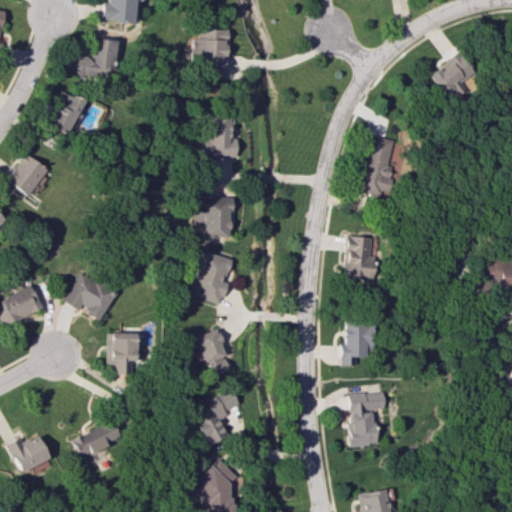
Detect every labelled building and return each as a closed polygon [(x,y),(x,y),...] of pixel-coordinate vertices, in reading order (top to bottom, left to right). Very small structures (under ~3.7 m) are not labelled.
[(130,0),(101,0),(102,2),(96,2),(96,20),(130,21),(130,0)] [(221,28),(193,28),(193,37),(189,37),(188,70),(206,71),(206,78),(220,78),(221,28)] [(87,57),(69,55),(67,73),(107,77),(111,39),(88,37),(87,57)] [(463,67),(452,52),(423,74),(438,94),(459,78),(456,73),(463,67)] [(43,126),(65,134),(77,98),(55,90),(43,126)] [(230,156),(231,136),(227,136),(228,113),(199,112),(198,155),(230,156)] [(387,138),(365,134),(353,190),(375,195),(387,138)] [(42,166),(18,152),(2,181),(25,195),(42,166)] [(189,229),(199,229),(199,235),(224,236),(226,196),(209,196),(209,202),(200,201),(200,206),(190,206),(189,229)] [(341,278),(371,279),(371,255),(367,255),(368,236),(343,235),(341,278)] [(226,258),(198,250),(187,287),(196,290),(194,298),(215,304),(222,281),(219,281),(226,258)] [(511,258),(472,259),(472,288),(511,287),(511,258)] [(59,301),(78,311),(95,320),(111,291),(75,271),(59,301)] [(0,325),(38,308),(28,285),(0,297),(0,325)] [(352,364),(352,356),(367,355),(366,319),(340,319),(340,345),(337,345),(337,365),(352,364)] [(223,369),(211,328),(186,336),(198,377),(223,369)] [(101,332),(101,362),(109,362),(109,374),(125,374),(125,360),(131,360),(131,332),(101,332)] [(223,434),(213,414),(233,405),(225,388),(199,401),(202,409),(188,415),(202,444),(223,434)] [(375,444),(373,422),(369,423),(368,408),(382,408),(381,390),(344,393),(348,446),(375,444)] [(74,458),(115,442),(106,421),(66,436),(74,458)] [(2,442),(14,471),(44,459),(33,434),(16,441),(14,438),(2,442)] [(194,467),(195,504),(199,504),(198,511),(228,511),(229,503),(225,503),(224,471),(218,471),(218,466),(194,467)] [(357,511),(393,511),(388,487),(354,493),(357,511)]
